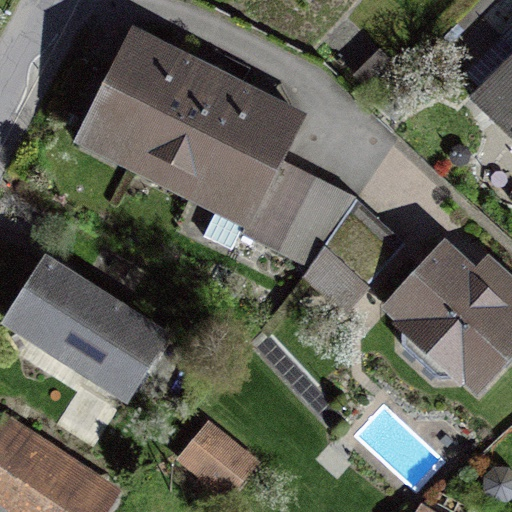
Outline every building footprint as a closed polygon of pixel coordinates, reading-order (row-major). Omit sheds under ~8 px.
[(86,123),(142,151),(183,66),(127,38),(86,123)] [(511,143),(511,57),(469,101),(511,143)] [(142,151),(200,179),(240,94),(183,66),(142,151)] [(302,123),(240,94),(200,179),(225,191),(208,227),(244,245),(279,171),(302,123)] [(306,277),(356,203),(279,171),(244,245),(306,277)] [(400,243),(356,203),(306,277),(349,305),(400,243)] [(434,252),(376,316),(474,404),(511,362),(511,293),(480,265),(466,281),(434,252)] [(41,269),(0,334),(0,338),(123,416),(166,347),(41,269)] [(8,418),(0,430),(0,511),(1,511),(109,511),(122,492),(8,418)] [(211,430),(179,469),(226,507),(258,469),(211,430)]
